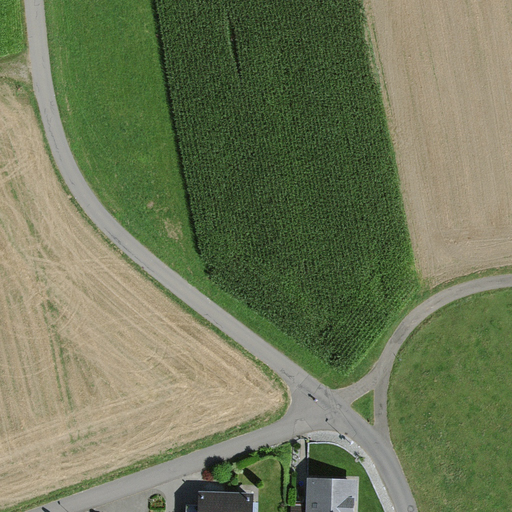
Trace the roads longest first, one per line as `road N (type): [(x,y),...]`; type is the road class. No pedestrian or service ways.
road 1 (residential): [(30,0),(51,125),(70,175),(109,226),(326,399)]
road 2 (residential): [(326,399),(35,511)]
road 3 (track): [(387,458),(378,381),(408,324),(446,298),(511,281)]
road 4 (residential): [(326,399),(387,458),(405,511)]
